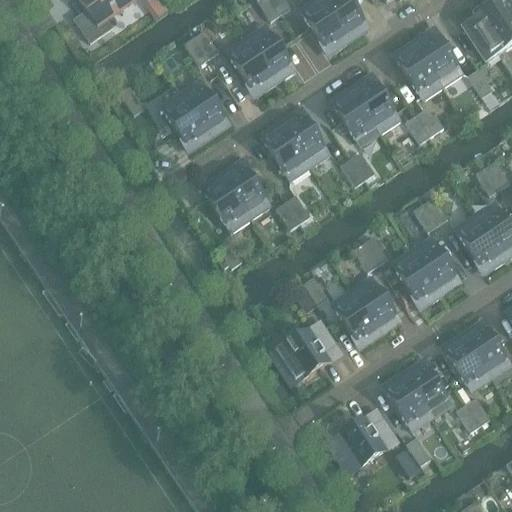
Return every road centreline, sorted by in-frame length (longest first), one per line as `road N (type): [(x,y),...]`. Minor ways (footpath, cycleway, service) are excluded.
road 1 (residential): [(446,0),(134,210)]
road 2 (residential): [(275,435),(511,291)]
road 3 (unclassified): [(275,435),(134,210)]
road 4 (unclassified): [(134,210),(0,0)]
